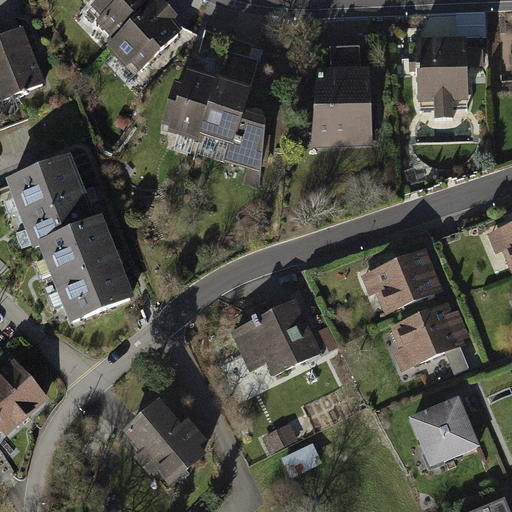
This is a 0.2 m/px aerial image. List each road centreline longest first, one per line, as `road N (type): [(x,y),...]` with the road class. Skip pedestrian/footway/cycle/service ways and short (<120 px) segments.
road 1 (residential): [(511,187),(228,280),(89,385),(48,441),(32,511)]
road 2 (residential): [(250,0),(314,11),(511,3)]
